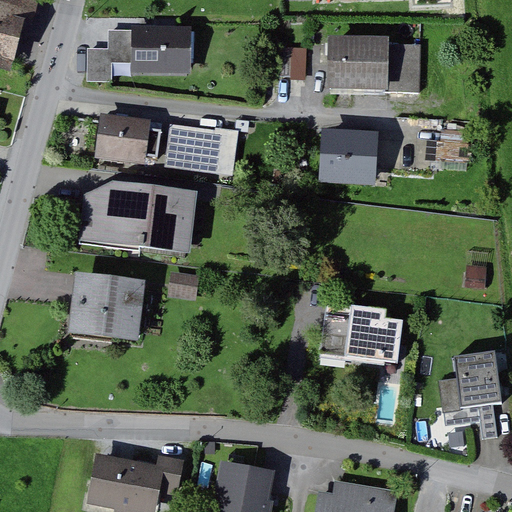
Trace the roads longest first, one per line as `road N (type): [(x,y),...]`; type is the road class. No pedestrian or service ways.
road 1 (residential): [(0,416),(291,437),(511,486)]
road 2 (residential): [(0,284),(77,0)]
